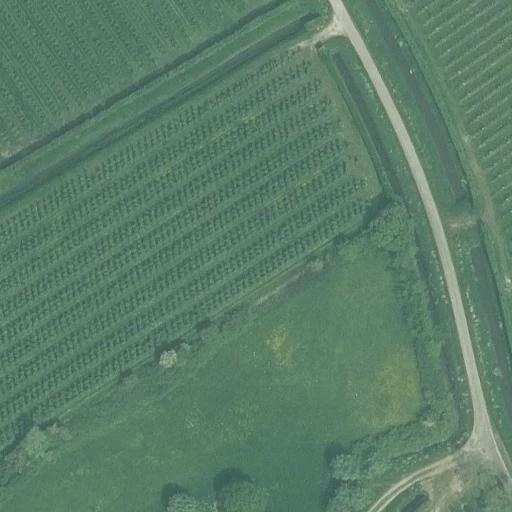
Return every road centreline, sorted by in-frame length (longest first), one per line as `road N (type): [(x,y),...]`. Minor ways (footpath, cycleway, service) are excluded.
road 1 (unclassified): [(511,492),(490,450),(426,198),(377,80),(332,0)]
road 2 (track): [(373,511),(411,482),(490,450)]
